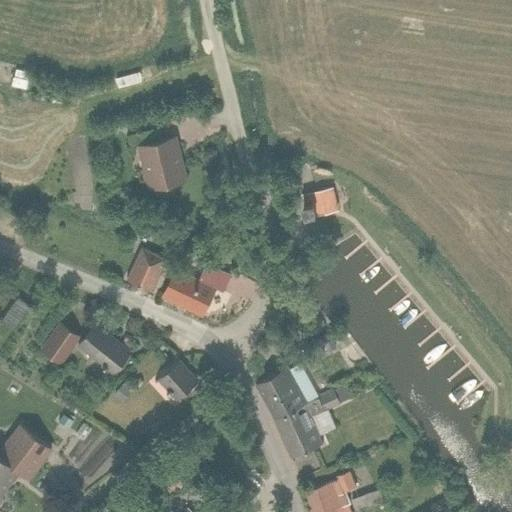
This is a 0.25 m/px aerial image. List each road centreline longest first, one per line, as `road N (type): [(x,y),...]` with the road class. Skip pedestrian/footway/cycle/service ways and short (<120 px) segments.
road 1 (unclassified): [(201,333),(223,320),(256,277),(193,0)]
road 2 (residential): [(225,369),(50,511)]
road 3 (residential): [(201,333),(153,304),(0,242)]
road 4 (residential): [(283,511),(225,369)]
